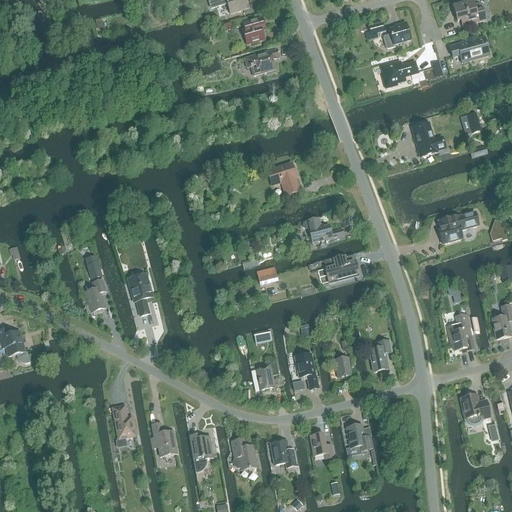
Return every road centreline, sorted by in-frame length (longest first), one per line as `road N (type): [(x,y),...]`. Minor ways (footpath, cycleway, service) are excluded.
road 1 (residential): [(0,302),(45,314),(244,416),(282,419),(422,385)]
road 2 (residential): [(422,385),(402,292),(334,108)]
road 3 (residential): [(434,511),(422,385)]
